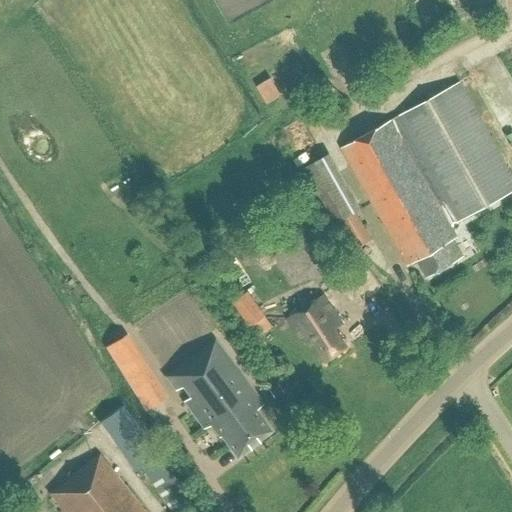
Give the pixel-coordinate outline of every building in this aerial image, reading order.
[(281,77),(263,84),(269,99),(286,93),(281,77)] [(511,189),(511,177),(459,82),(342,148),(407,264),(416,259),(426,276),(462,256),(453,239),(456,238),(448,224),(456,220),(511,189)] [(324,157),(305,168),(335,222),(340,219),(356,248),(370,240),(324,157)] [(265,316),(247,291),(231,302),(250,328),(265,316)] [(323,294),(287,318),(299,337),(303,334),(311,345),(315,342),(326,360),(347,346),(335,329),(342,324),(323,294)] [(261,405),(213,340),(165,376),(175,390),(180,386),(188,397),(182,402),(202,429),(209,424),(217,435),(218,434),(234,456),(268,430),(253,410),(261,405)] [(155,455),(120,406),(98,422),(134,471),(139,467),(170,511),(172,511),(187,501),(155,455)] [(142,511),(98,454),(49,493),(63,511),(142,511)]
